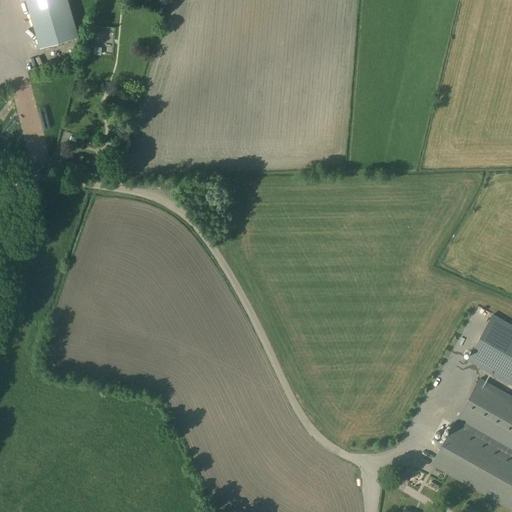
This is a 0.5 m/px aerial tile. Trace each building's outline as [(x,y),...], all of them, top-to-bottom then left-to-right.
[(67,0),(25,0),(39,48),(78,37),(67,0)] [(79,143),(91,145),(92,138),(80,136),(79,143)] [(112,157),(102,154),(97,169),(107,172),(112,157)] [(511,325),(502,320),(493,314),(467,360),(511,385),(511,325)] [(511,396),(479,378),(430,465),(511,510),(511,396)]
